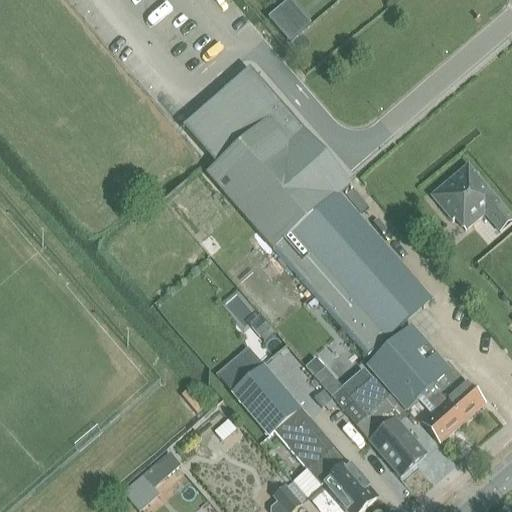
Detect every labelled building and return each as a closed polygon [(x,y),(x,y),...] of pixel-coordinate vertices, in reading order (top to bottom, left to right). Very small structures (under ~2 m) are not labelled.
[(288,1),(267,20),(288,44),(309,26),(288,1)] [(202,128),(190,138),(192,140),(216,168),(207,176),(231,203),(274,252),(360,350),(365,356),(368,359),(379,350),(383,354),(368,368),(407,413),(419,402),(433,390),(441,398),(435,403),(438,406),(442,403),(462,426),(485,407),(473,393),(468,387),(467,388),(448,365),(440,372),(407,334),(392,346),(390,348),(386,344),(432,303),(338,197),(350,187),(349,185),(345,181),(256,80),(202,128)] [(468,168),(432,198),(453,223),(455,221),(465,233),(487,215),(502,233),(511,224),(511,218),(499,204),(468,168)] [(275,335),(266,325),(260,318),(250,327),(256,334),(264,344),(275,335)] [(314,380),(324,371),(315,361),(306,370),(314,380)] [(274,435),(301,412),(264,369),(263,370),(232,396),(269,439),(274,435)] [(404,416),(390,400),(389,401),(372,382),(350,401),(342,392),(333,401),(384,459),(384,460),(401,480),(426,458),(395,423),(404,416)] [(433,390),(419,402),(433,418),(423,426),(428,432),(440,446),(462,426),(442,403),(438,406),(435,403),(441,398),(433,390)] [(324,394),(315,401),(323,411),(325,409),(329,413),(335,408),(324,394)] [(301,412),(274,435),(307,473),(294,484),(308,501),(321,489),(324,487),(345,511),(363,511),(377,500),(347,465),(347,466),(301,412)] [(155,467),(142,479),(153,492),(166,480),(181,468),(170,455),(155,467)] [(291,486),(286,490),(294,499),(301,507),(305,503),(291,486)] [(296,511),(301,508),(301,507),(294,499),(286,490),(274,500),(278,504),(271,510),(270,511),(296,511)]
